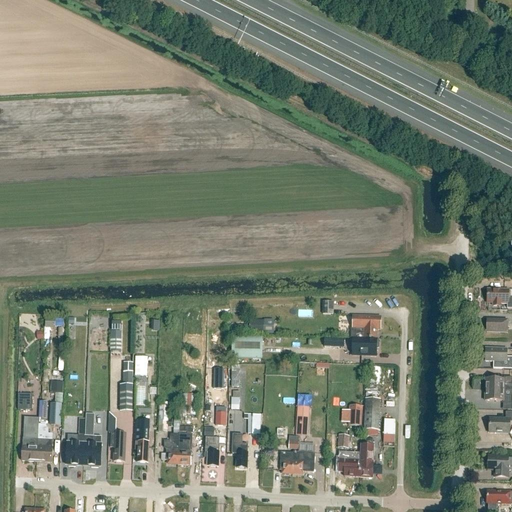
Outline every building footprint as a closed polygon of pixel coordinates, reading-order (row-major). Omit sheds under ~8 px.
[(478,267),(469,268),(469,280),(479,279),(478,267)] [(511,309),(511,297),(509,298),(509,292),(488,291),(488,304),(494,305),(494,307),(501,308),(501,305),(508,305),(508,310),(511,309)] [(323,303),(323,315),(334,315),(334,303),(323,303)] [(353,329),(353,339),(358,339),(377,339),(377,330),(380,330),(380,318),(373,317),(353,317),(353,329)] [(250,320),(249,333),(265,333),(265,321),(250,320)] [(55,327),(55,321),(46,321),(46,329),(55,329),(55,327)] [(507,333),(507,321),(488,321),(487,333),(507,333)] [(111,332),(111,352),(122,352),(122,332),(111,332)] [(232,337),(232,359),(262,359),(262,337),(232,337)] [(51,340),(51,350),(62,350),(62,339),(51,340)] [(324,347),(344,348),(344,340),(324,339),(324,347)] [(358,339),(353,339),(352,355),(376,356),(377,348),(379,348),(379,340),(377,340),(377,339),(358,339)] [(511,369),(511,357),(507,358),(507,350),(486,349),(486,363),(494,363),(494,370),(511,369)] [(147,385),(148,358),(136,358),(135,385),(147,385)] [(132,412),(132,384),(133,363),(123,363),(123,385),(119,385),(119,412),(132,412)] [(372,367),(371,382),(379,382),(379,368),(372,367)] [(215,369),(214,389),(224,389),(224,370),(215,369)] [(485,391),(506,391),(506,386),(511,385),(511,378),(506,378),(506,381),(486,380),(485,391)] [(52,382),(51,394),(56,394),(63,394),(64,383),(52,382)] [(511,392),(506,391),(485,391),(485,402),(503,402),(503,405),(511,405),(511,392)] [(196,415),(197,395),(182,394),(180,414),(196,415)] [(19,411),(31,411),(32,395),(20,395),(19,411)] [(380,400),(376,399),(365,399),(363,430),(378,431),(380,400)] [(60,426),(61,404),(50,404),(49,425),(60,426)] [(167,433),(168,407),(159,406),(158,432),(167,433)] [(350,406),(349,426),(362,427),(363,407),(350,406)] [(309,408),(298,407),(296,437),(308,437),(309,408)] [(225,426),(226,413),(216,413),(215,426),(225,426)] [(259,434),(260,415),(248,414),(247,434),(259,434)] [(511,423),(511,414),(506,414),(506,421),(490,420),(489,434),(509,435),(510,423),(511,423)] [(85,437),(84,466),(91,467),(91,468),(99,469),(99,467),(101,467),(102,445),(91,445),(92,438),(94,438),(95,415),(94,415),(94,417),(87,416),(87,415),(86,415),(85,437)] [(23,439),(22,462),(37,463),(38,440),(39,426),(39,419),(25,418),(24,439),(23,439)] [(38,440),(37,463),(52,464),(53,440),(52,440),(53,435),(48,435),(48,429),(45,426),(39,426),(38,440)] [(135,443),(135,451),(139,451),(138,463),(147,464),(148,450),(150,427),(136,426),(135,443)] [(124,463),(126,434),(111,434),(110,448),(115,448),(114,463),(124,463)] [(233,444),(232,454),(238,454),(237,468),(247,469),(247,454),(247,445),(242,445),(243,435),(233,434),(233,444)] [(162,454),(161,461),(168,461),(168,465),(178,465),(180,435),(171,435),(170,442),(165,442),(164,448),(166,450),(166,455),(162,454)] [(180,435),(178,465),(178,466),(191,466),(192,436),(180,435)] [(348,449),(349,436),(338,435),(337,448),(348,449)] [(68,444),(67,466),(69,466),(68,467),(76,468),(76,466),(84,466),(85,437),(78,436),(78,444),(68,444)] [(206,438),(205,453),(208,453),(208,467),(218,468),(219,453),(219,439),(206,438)] [(360,478),(372,479),(373,463),(373,446),(361,446),(361,453),(361,454),(361,459),(360,478)] [(292,475),(294,453),(293,453),(293,454),(281,453),(280,471),(283,471),(283,474),(292,475)] [(294,453),(292,475),(302,476),(302,472),(313,473),(314,454),(294,453)] [(340,453),(339,470),(342,474),(345,474),(345,478),(360,478),(361,459),(361,454),(340,453)] [(511,471),(511,459),(508,459),(508,458),(488,457),(488,471),(495,471),(495,478),(508,479),(508,472),(511,471)] [(487,492),(487,504),(488,504),(488,511),(496,511),(497,505),(511,505),(511,492),(511,493),(487,492)]
